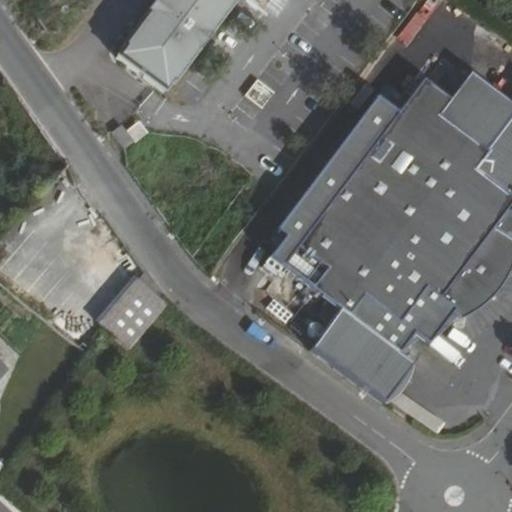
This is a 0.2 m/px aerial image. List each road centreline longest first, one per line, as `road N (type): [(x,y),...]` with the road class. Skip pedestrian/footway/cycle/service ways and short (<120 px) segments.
road 1 (residential): [(433,474),(177,280),(0,34)]
road 2 (unknown): [(95,71),(138,109),(209,140)]
